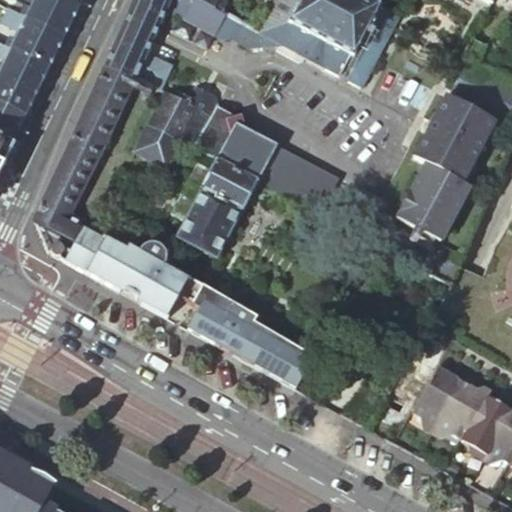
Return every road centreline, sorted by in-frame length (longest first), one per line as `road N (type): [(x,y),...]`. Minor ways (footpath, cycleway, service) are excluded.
road 1 (primary): [(407,511),(0,285)]
road 2 (tertiary): [(0,230),(112,0)]
road 3 (primary): [(0,391),(216,511)]
